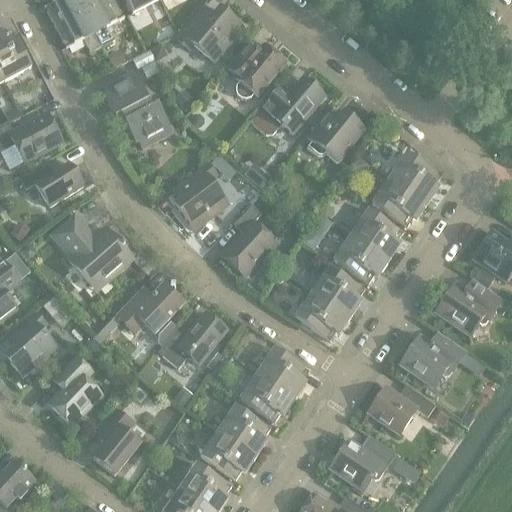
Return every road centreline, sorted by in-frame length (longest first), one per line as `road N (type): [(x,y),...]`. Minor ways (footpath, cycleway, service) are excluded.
road 1 (residential): [(353,379),(210,286),(124,200),(17,0)]
road 2 (residential): [(281,0),(470,156),(482,176)]
road 3 (residential): [(353,379),(477,199),(482,176)]
road 4 (residential): [(267,511),(353,379)]
road 5 (residential): [(120,511),(0,416)]
